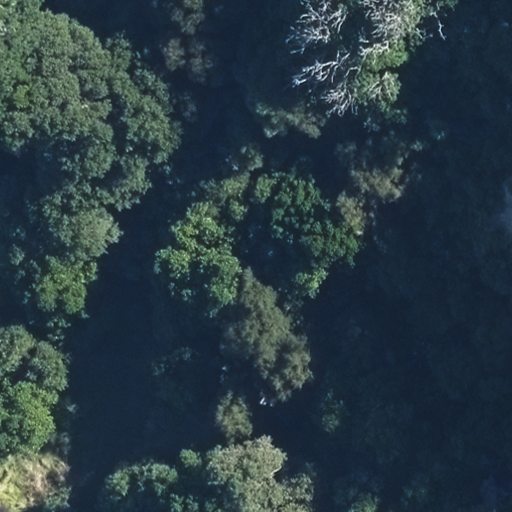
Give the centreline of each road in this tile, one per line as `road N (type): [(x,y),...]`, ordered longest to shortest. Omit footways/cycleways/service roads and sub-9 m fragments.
road 1 (track): [(103,0),(110,107),(141,286)]
road 2 (track): [(141,286),(101,511)]
